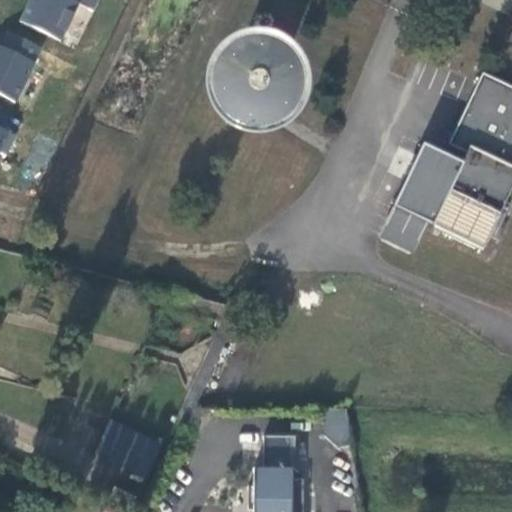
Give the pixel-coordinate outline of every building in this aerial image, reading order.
[(28,0),(18,23),(61,42),(79,3),(94,10),(98,0),(28,0)] [(1,48),(0,47),(0,96),(15,104),(35,65),(42,51),(8,34),(1,48)] [(260,78),(255,76),(250,74),(245,74),(240,75),(236,77),(231,79),(228,83),(225,87),(224,92),(223,97),(223,102),(225,107),(227,111),(231,115),(235,118),(240,120),(245,121),(250,120),(255,119),(259,117),(263,114),(266,110),(268,105),(269,100),(270,95),(269,90),(267,86),(263,82),(260,78)] [(487,251),(511,186),(511,86),(478,74),(448,151),(420,140),(381,240),(414,253),(424,226),(487,251)] [(0,122),(4,124),(8,114),(0,110),(0,122)] [(0,123),(0,162),(14,129),(0,123)] [(226,322),(234,307),(175,292),(170,308),(226,322)] [(244,310),(234,307),(226,322),(177,423),(187,426),(196,408),(244,310)] [(325,441),(348,442),(348,408),(325,408),(325,441)] [(137,436),(110,423),(94,455),(145,479),(161,445),(147,438),(146,442),(135,437),(137,436)] [(248,487),(248,511),(253,511),(304,511),(305,479),(293,479),(293,470),(295,470),(296,437),(263,436),(263,469),(253,469),(253,486),(248,487)]
